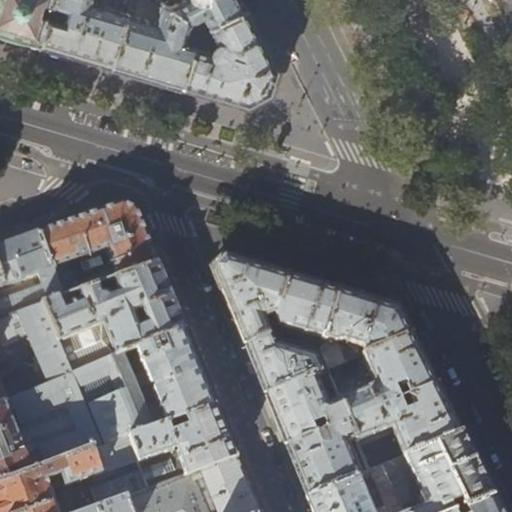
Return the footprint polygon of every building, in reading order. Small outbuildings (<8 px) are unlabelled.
[(0,0),(0,33),(6,36),(41,46),(54,0),(0,0)] [(91,3),(92,0),(54,0),(41,46),(82,58),(111,67),(127,14),(91,3)] [(242,0),(187,0),(170,8),(199,32),(210,27),(247,8),(242,0)] [(156,23),(127,14),(111,67),(146,77),(182,87),(198,33),(199,32),(170,8),(162,2),(156,23)] [(264,42),(247,8),(210,27),(217,43),(210,50),(208,49),(210,42),(198,33),(182,87),(205,94),(248,107),(270,95),(278,70),(264,42)] [(68,223),(38,234),(60,298),(94,286),(111,280),(157,264),(146,238),(135,210),(128,207),(121,204),(68,223)] [(0,319),(38,306),(60,298),(38,234),(28,237),(0,247),(0,286),(32,274),(37,286),(0,299),(0,319)] [(274,321),(287,276),(267,270),(222,256),(217,262),(212,267),(231,314),(244,346),(270,336),(274,321)] [(157,264),(111,280),(116,293),(107,298),(103,295),(101,295),(98,296),(94,286),(60,298),(38,306),(68,375),(128,351),(134,349),(183,329),(174,306),(157,264)] [(323,341),(338,291),(293,278),(287,276),(274,321),(277,326),(323,341)] [(344,293),(338,291),(323,341),(320,352),(327,369),(360,356),(411,335),(402,318),(397,309),(344,293)] [(38,306),(0,319),(0,404),(5,403),(0,390),(0,344),(1,346),(26,336),(47,385),(68,376),(68,375),(38,306)] [(183,329),(134,349),(145,372),(138,374),(142,387),(150,384),(160,407),(146,413),(140,398),(135,400),(120,360),(130,356),(128,351),(68,375),(68,376),(99,448),(128,438),(215,407),(211,398),(199,368),(183,329)] [(416,345),(411,335),(360,356),(371,382),(336,396),(338,400),(346,421),(436,385),(416,345)] [(320,352),(270,336),(244,346),(254,370),(265,395),(314,375),(327,369),(320,352)] [(326,405),(314,375),(265,395),(274,419),(285,446),(313,435),(321,431),(346,421),(338,400),(326,405)] [(68,376),(47,385),(5,403),(0,404),(0,483),(99,448),(68,376)] [(455,422),(436,385),(346,421),(357,447),(392,432),(403,458),(461,434),(455,422)] [(215,407),(128,438),(136,461),(139,471),(146,490),(236,458),(232,449),(218,413),(215,407)] [(357,447),(346,421),(321,431),(327,446),(323,448),(317,446),(313,435),(285,446),(297,474),(306,498),(362,475),(367,472),(357,447)] [(476,464),(461,434),(403,458),(380,467),(399,508),(412,502),(407,491),(411,489),(405,476),(411,473),(428,507),(417,511),(457,511),(493,497),(476,464)] [(128,438),(99,448),(0,483),(0,511),(54,511),(43,482),(59,476),(63,487),(136,461),(128,438)] [(236,458),(146,490),(124,499),(129,511),(258,511),(248,487),(239,464),(236,458)] [(380,467),(367,472),(382,507),(370,511),(369,511),(357,483),(364,480),(362,475),(306,498),(312,511),(401,511),(399,508),(380,467)] [(124,499),(146,490),(139,471),(89,490),(96,509),(124,499)] [(500,511),(493,497),(457,511),(500,511)] [(129,511),(124,499),(96,509),(87,511),(129,511)]
